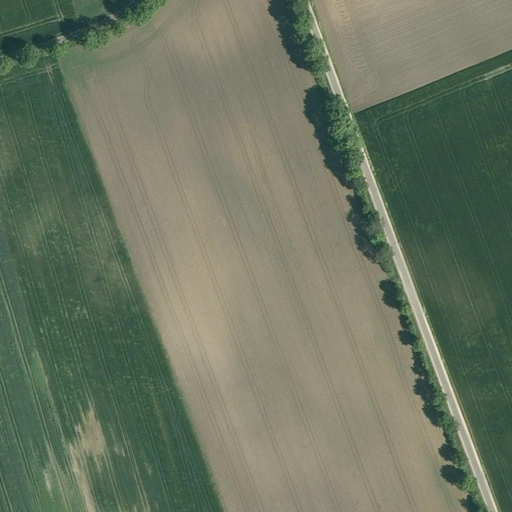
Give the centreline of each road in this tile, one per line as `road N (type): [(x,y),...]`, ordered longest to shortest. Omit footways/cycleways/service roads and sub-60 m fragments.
road 1 (unclassified): [(303,0),(494,511)]
road 2 (unclassified): [(0,56),(85,30),(135,0)]
